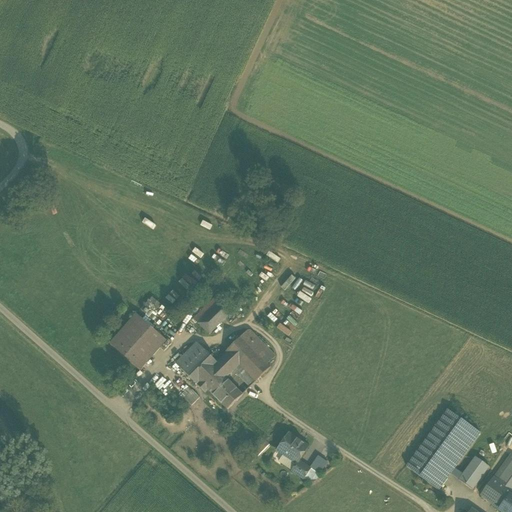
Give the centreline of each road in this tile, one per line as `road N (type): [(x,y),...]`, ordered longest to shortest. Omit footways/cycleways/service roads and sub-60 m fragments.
road 1 (unclassified): [(231,511),(0,308)]
road 2 (track): [(158,365),(185,337),(214,339),(249,326),(279,352),(261,392)]
